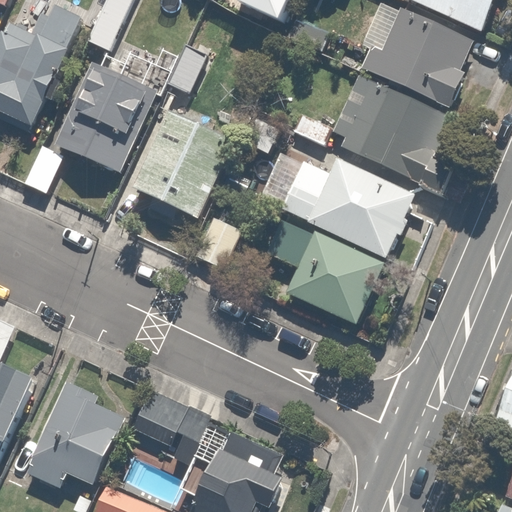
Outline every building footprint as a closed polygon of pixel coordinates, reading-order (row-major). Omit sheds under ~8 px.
[(0,0),(0,4),(10,9),(13,0),(0,0)] [(137,0),(112,0),(92,44),(113,54),(137,0)] [(502,0),(407,0),(487,36),(502,0)] [(374,52),(365,70),(454,111),(470,76),(465,74),(478,43),(406,11),(404,14),(385,6),(366,48),(374,52)] [(60,83),(74,52),(71,51),(86,20),(58,7),(53,20),(44,16),(35,35),(14,26),(9,36),(7,35),(0,48),(0,121),(1,122),(2,121),(32,135),(35,128),(38,130),(51,102),(57,105),(66,85),(60,83)] [(299,21),(290,38),(324,55),(333,37),(299,21)] [(162,94),(97,66),(59,149),(125,177),(162,94)] [(349,141),(344,149),(425,185),(423,189),(466,208),(478,179),(445,164),(464,123),(362,77),(336,135),(349,141)] [(240,144),(173,113),(137,191),(203,222),(240,144)] [(327,147),(335,130),(305,116),(297,134),(327,147)] [(272,156),(283,135),(266,127),(255,148),(272,156)] [(68,159),(46,148),(28,185),(50,196),(68,159)] [(420,197),(342,161),(335,176),(308,163),(307,166),(285,155),(264,200),(287,210),(286,212),(312,224),(312,225),(391,262),(402,237),(405,239),(411,225),(408,223),(420,197)] [(227,271),(246,233),(218,220),(200,258),(227,271)] [(303,270),(291,296),(362,328),(390,267),(320,234),(318,237),(287,223),(272,256),(303,270)] [(0,364),(3,366),(19,330),(0,320),(0,364)] [(3,366),(0,364),(0,466),(9,446),(12,448),(43,383),(3,366)] [(104,400),(72,385),(34,468),(35,468),(26,486),(59,501),(68,483),(69,483),(72,476),(98,488),(131,420),(101,407),(104,400)] [(511,386),(496,425),(511,432),(511,386)] [(175,511),(265,511),(267,508),(274,511),(288,481),(279,477),(289,458),(212,425),(215,419),(155,393),(138,432),(175,449),(181,435),(188,438),(177,461),(196,470),(175,511)] [(166,511),(110,489),(100,511),(166,511)] [(90,511),(94,503),(83,498),(76,511),(90,511)]
